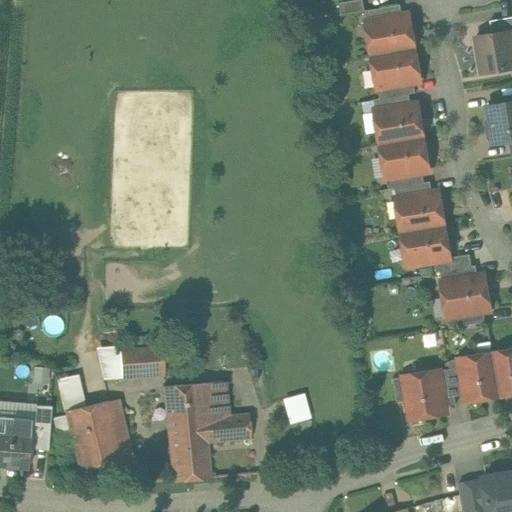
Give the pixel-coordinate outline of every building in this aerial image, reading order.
[(363,0),(350,0),(339,2),(342,13),(365,10),(363,0)] [(401,4),(365,9),(367,21),(403,15),(401,4)] [(403,15),(367,21),(373,54),(415,47),(409,14),(403,15)] [(511,16),(490,20),(493,33),(511,30),(511,31),(511,30),(511,16)] [(493,33),(476,36),(482,73),(511,68),(511,31),(511,30),(493,33)] [(415,47),(373,54),(379,86),(414,80),(420,79),(415,47)] [(414,80),(379,86),(380,98),(381,98),(409,93),(416,92),(414,80)] [(409,93),(381,98),(380,98),(374,99),(376,111),(411,105),(409,93)] [(511,101),(488,106),(494,143),(510,140),(511,139),(511,101)] [(411,105),(376,111),(382,144),(423,137),(418,104),(411,105)] [(423,137),(382,144),(387,176),(423,170),(429,169),(423,137)] [(423,170),(387,176),(389,188),(395,187),(425,182),(423,170)] [(425,182),(395,187),(397,199),(433,193),(431,181),(425,182)] [(433,193),(397,199),(403,232),(444,225),(439,192),(433,193)] [(444,225),(403,232),(408,264),(435,260),(450,257),(444,225)] [(450,257),(435,260),(437,272),(440,272),(440,271),(472,266),(472,265),(470,254),(450,257)] [(472,266),(440,271),(440,272),(442,283),(478,277),(476,265),(472,265),(472,266)] [(478,277),(442,283),(448,316),(483,310),(490,309),(484,276),(478,277)] [(483,310),(448,316),(450,328),(485,322),(483,310)] [(162,346),(120,349),(122,377),(164,374),(162,346)] [(511,350),(493,353),(500,395),(511,392),(511,350)] [(493,353),(460,358),(466,394),(468,400),(500,395),(493,353)] [(460,358),(448,360),(449,368),(450,368),(455,396),(466,394),(460,358)] [(449,368),(438,370),(444,406),(456,404),(455,396),(450,368),(449,368)] [(438,370),(405,376),(409,400),(412,418),(445,413),(444,406),(438,370)] [(405,376),(393,378),(397,402),(409,400),(405,376)] [(249,414),(231,415),(227,381),(217,382),(223,440),(251,437),(249,414)] [(217,382),(165,387),(170,438),(205,434),(206,441),(223,440),(217,382)] [(284,399),(289,418),(309,413),(304,394),(284,399)] [(124,399),(66,410),(80,472),(122,464),(126,482),(143,483),(124,399)] [(36,405),(0,402),(0,416),(14,417),(14,419),(35,420),(36,405)] [(51,406),(36,405),(35,420),(33,437),(35,437),(49,438),(51,406)] [(14,417),(0,416),(0,465),(27,468),(28,448),(34,449),(35,437),(33,437),(35,420),(14,419),(14,417)] [(205,434),(170,438),(174,481),(210,478),(206,441),(205,434)] [(511,511),(511,472),(485,477),(489,511),(511,511)]
